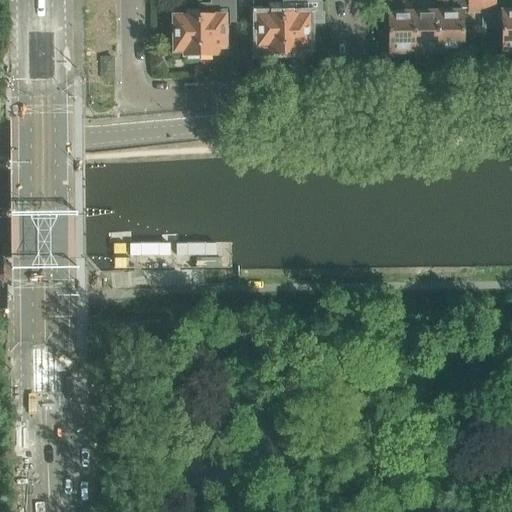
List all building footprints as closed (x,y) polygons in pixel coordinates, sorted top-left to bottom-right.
[(388,17),(385,17),(385,31),(388,31),(389,54),(391,54),(391,57),(405,57),(405,54),(413,54),(413,14),(412,0),(403,0),(403,14),(388,14),(388,17)] [(454,1),(452,3),(451,4),(450,5),(448,6),(446,6),(445,7),(444,7),(437,7),(437,13),(437,53),(439,53),(439,56),(453,56),(453,53),(462,53),(461,10),(468,10),(467,0),(455,0),(454,1)] [(467,0),(468,10),(468,14),(481,14),(481,0),(467,0)] [(481,0),(481,14),(495,14),(494,0),(481,0)] [(268,10),(251,10),(251,26),(256,26),(257,52),(267,52),(267,56),(269,56),(269,60),(283,60),(282,10),(282,3),(268,3),(268,10)] [(282,3),(282,10),(283,60),(297,59),(297,55),(299,55),(299,51),(309,51),(308,19),(313,19),(313,9),(311,9),(311,3),(282,3)] [(225,52),(225,27),(229,27),(229,10),(215,11),(215,6),(201,6),(201,11),(198,11),(199,61),(213,61),(213,57),(215,57),(215,53),(225,52)] [(198,11),(167,11),(168,21),(172,21),(173,53),(183,53),(183,57),(185,57),(185,61),(199,61),(198,11)] [(511,12),(501,12),(502,52),(511,52),(511,12)] [(437,13),(413,14),(413,54),(415,54),(415,57),(429,57),(429,53),(437,53),(437,13)] [(113,59),(101,59),(101,78),(113,78),(113,59)] [(6,84),(4,84),(5,119),(6,120),(6,122),(7,122),(84,121),(85,121),(85,120),(85,83),(83,83),(6,84)]
